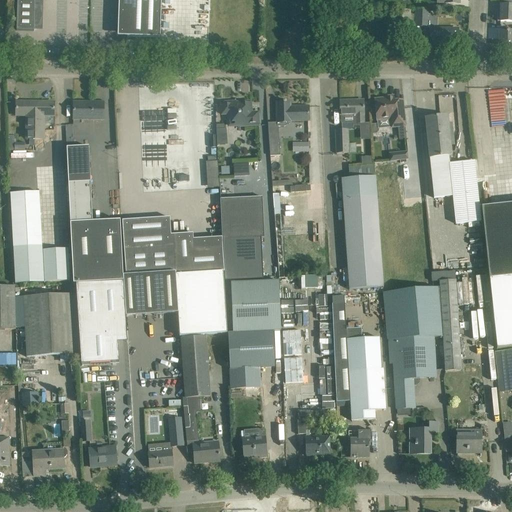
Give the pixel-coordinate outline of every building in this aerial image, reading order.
[(17,0),(16,31),(34,31),(35,1),(40,1),(40,0),(17,0)] [(128,0),(127,37),(160,38),(161,0),(128,0)] [(498,13),(497,22),(510,22),(511,22),(511,6),(501,6),(501,13),(498,13)] [(428,27),(429,10),(415,10),(415,15),(411,15),(411,9),(401,8),(400,24),(410,25),(410,21),(415,21),(414,26),(428,27)] [(430,47),(458,48),(458,30),(430,29),(430,39),(430,47)] [(511,32),(500,32),(500,48),(511,48),(511,32)] [(378,124),(372,125),(373,134),(377,134),(379,131),(379,129),(405,127),(402,101),(394,102),(394,100),(386,101),(386,99),(375,100),(377,121),(378,121),(378,124)] [(283,103),(276,103),(277,123),(292,123),(292,122),(309,121),(308,107),(290,107),(290,102),(286,102),(286,101),(283,101),(283,103)] [(363,101),(340,101),(340,111),(340,116),(341,116),(341,124),(341,130),(347,130),(352,130),(352,127),(352,123),(360,123),(363,123),(363,115),(364,115),(363,111),(363,101)] [(16,112),(16,116),(26,116),(26,138),(35,138),(35,102),(16,102),(16,112)] [(35,102),(35,138),(44,138),(44,124),(53,124),(53,116),(54,116),(54,112),(54,102),(35,102)] [(84,103),(73,103),(74,119),(104,118),(103,102),(90,103),(90,104),(84,104),(84,103)] [(236,103),(221,104),(222,115),(230,114),(230,119),(232,119),(235,122),(235,124),(242,123),(242,126),(258,125),(257,113),(251,114),(250,104),(236,105),(236,103)] [(426,121),(425,121),(429,159),(433,198),(453,197),(456,224),(481,222),(480,207),(478,195),(475,161),(450,164),(449,156),(451,156),(447,116),(426,118),(426,121)] [(224,125),(216,125),(217,145),(225,144),(224,129),(224,125)] [(335,130),(336,154),(348,154),(347,130),(341,130),(335,130)] [(279,133),(269,134),(270,156),(280,156),(279,133)] [(370,139),(360,139),(361,147),(371,147),(370,139)] [(115,161),(114,146),(107,147),(107,162),(115,161)] [(92,222),(90,183),(88,147),(66,148),(68,184),(70,224),(92,222)] [(407,152),(394,153),(395,161),(400,161),(400,163),(406,162),(406,160),(408,160),(407,152)] [(168,165),(184,165),(184,156),(168,156),(168,165)] [(249,175),(249,165),(232,165),(233,175),(249,175)] [(333,181),(334,183),(337,183),(337,184),(336,184),(337,193),(342,192),(349,290),(383,287),(375,177),(341,179),(341,180),(340,180),(339,178),(336,177),(334,178),(333,181)] [(44,283),(39,192),(10,194),(13,248),(15,284),(44,283)] [(222,240),(218,240),(218,248),(222,248),(224,272),(224,281),(263,279),(261,238),(264,238),(262,197),(220,199),(222,240)] [(511,203),(485,207),(480,207),(481,222),(496,349),(511,347),(511,203)] [(169,218),(122,221),(126,276),(175,273),(224,272),(222,248),(218,248),(193,250),(192,234),(170,235),(169,218)] [(123,276),(120,221),(92,222),(70,224),(73,284),(75,284),(123,282),(123,276)] [(292,251),(311,259),(316,248),(297,240),(292,251)] [(70,280),(68,249),(43,250),(45,281),(70,280)] [(455,271),(431,273),(432,282),(439,282),(440,288),(443,337),(445,371),(461,370),(456,280),(455,271)] [(224,281),(224,272),(175,273),(178,314),(180,336),(226,333),(224,281)] [(178,314),(175,273),(126,276),(123,276),(123,282),(125,317),(178,314)] [(228,334),(229,370),(230,389),(260,388),(259,369),(274,368),(273,333),(281,332),(278,281),(230,283),(233,334),(228,334)] [(123,282),(75,284),(80,366),(119,363),(118,343),(116,323),(126,322),(125,317),(123,282)] [(474,282),(461,282),(461,309),(475,308),(474,282)] [(14,287),(0,286),(0,329),(15,330),(15,328),(14,298),(14,287)] [(440,288),(383,293),(390,364),(393,364),(396,410),(415,409),(414,396),(413,396),(411,380),(436,379),(433,337),(443,337),(440,288)] [(74,294),(14,298),(15,328),(25,328),(26,358),(77,355),(74,294)] [(317,295),(317,309),(327,309),(327,294),(317,295)] [(345,330),(344,304),(332,305),(333,330),(345,330)] [(385,411),(383,369),(381,370),(379,338),(361,339),(361,329),(345,330),(333,330),(336,403),(350,402),(351,421),(375,419),(374,411),(385,411)] [(210,397),(206,337),(181,339),(185,398),(199,398),(210,397)] [(511,351),(495,353),(499,393),(511,391),(511,351)] [(333,400),(332,367),(319,367),(320,400),(333,400)] [(125,423),(123,378),(112,378),(112,374),(99,374),(99,381),(105,380),(107,424),(125,423)] [(19,386),(0,386),(0,406),(6,406),(7,422),(20,422),(19,386)] [(188,454),(193,454),(193,445),(199,444),(196,413),(200,413),(199,398),(185,398),(182,398),(188,454)] [(184,446),(180,411),(168,412),(171,447),(184,446)] [(306,421),(298,421),(299,435),(306,434),(306,421)] [(90,442),(89,422),(81,422),(82,442),(90,442)] [(422,431),(409,431),(409,455),(430,454),(430,436),(437,436),(437,424),(422,424),(422,431)] [(260,438),(242,440),(243,458),(259,457),(259,458),(267,458),(265,430),(259,430),(260,438)] [(474,450),(481,450),(481,431),(457,430),(457,453),(474,454),(474,450)] [(358,431),(358,439),(351,439),(351,441),(351,459),(368,459),(368,440),(371,441),(371,431),(358,431)] [(318,437),(306,438),(306,456),(316,456),(316,455),(318,455),(329,455),(329,438),(321,439),(321,437),(318,437)] [(0,466),(5,467),(5,458),(8,458),(8,439),(0,438),(0,466)] [(193,445),(193,454),(194,464),(220,462),(218,442),(199,444),(193,445)] [(42,452),(33,453),(34,477),(45,476),(45,470),(64,469),(63,459),(63,458),(64,458),(66,457),(67,455),(67,453),(66,450),(64,449),(63,449),(63,443),(42,444),(42,452)] [(114,447),(89,449),(91,468),(100,467),(100,464),(116,462),(114,447)] [(171,451),(148,453),(150,468),(173,466),(171,451)]
